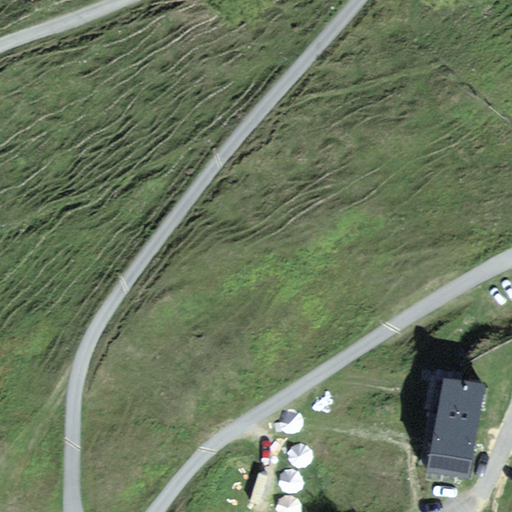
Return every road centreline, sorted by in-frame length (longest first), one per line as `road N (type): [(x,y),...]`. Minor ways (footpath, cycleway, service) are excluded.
road 1 (residential): [(379,0),(103,325),(90,388),(98,511)]
road 2 (residential): [(161,511),(181,467),(234,422),(448,280),(511,250)]
